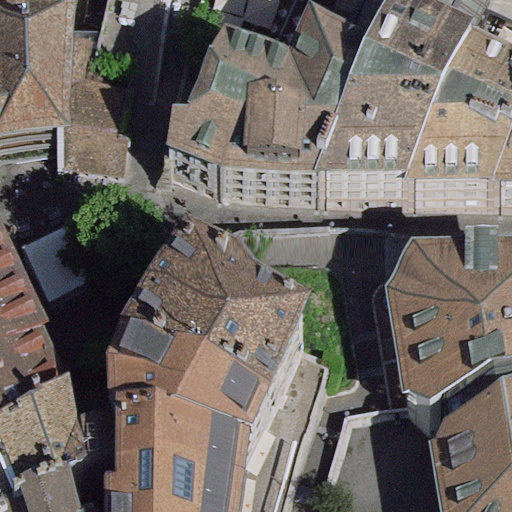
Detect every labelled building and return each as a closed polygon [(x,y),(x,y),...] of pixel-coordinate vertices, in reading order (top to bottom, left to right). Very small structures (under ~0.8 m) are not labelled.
[(0,0),(0,66),(67,61),(65,0),(0,0)] [(510,0),(65,0),(67,61),(88,59),(86,92),(134,95),(132,83),(105,76),(121,1),(143,2),(144,0),(353,0),(326,59),(388,89),(406,56),(471,86),(510,0)] [(511,216),(511,92),(491,82),(485,92),(471,86),(406,56),(388,89),(326,59),(307,104),(259,88),(251,85),(234,80),(219,121),(202,164),(181,163),(175,188),(178,199),(231,207),(380,215),(511,216)] [(134,187),(132,176),(134,95),(86,92),(88,59),(67,61),(0,66),(0,109),(1,114),(3,134),(0,134),(0,187),(25,184),(83,177),(84,191),(134,187)] [(425,308),(456,302),(456,282),(390,283),(378,294),(375,311),(394,423),(410,421),(397,336),(425,308)] [(0,478),(68,442),(4,289),(0,289),(0,478)] [(125,407),(267,436),(285,401),(303,360),(205,311),(196,300),(145,365),(125,407)] [(432,438),(448,437),(511,426),(511,302),(456,302),(425,308),(397,336),(410,421),(432,438)] [(241,511),(245,483),(267,436),(125,407),(117,425),(120,475),(123,494),(113,501),(112,511),(241,511)] [(511,426),(448,437),(449,451),(451,464),(511,454),(511,426)] [(0,511),(89,511),(113,501),(123,494),(120,475),(76,484),(68,442),(0,478),(0,511)] [(511,511),(511,454),(451,464),(441,474),(431,480),(437,511),(511,511)]
